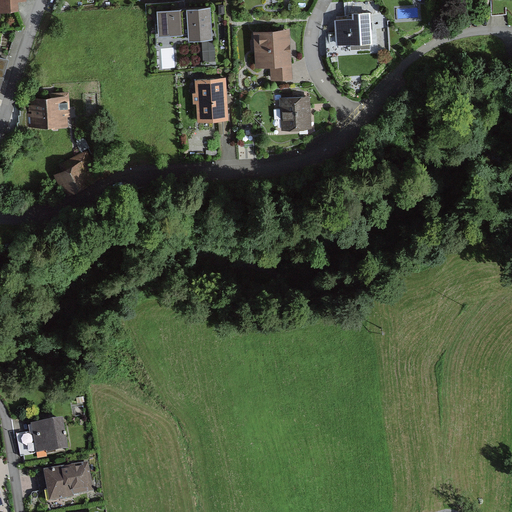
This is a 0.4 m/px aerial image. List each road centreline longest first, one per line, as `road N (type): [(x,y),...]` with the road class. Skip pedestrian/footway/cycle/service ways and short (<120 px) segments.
road 1 (residential): [(0,214),(44,216),(134,179),(288,167),(325,151),(356,123)]
road 2 (residential): [(356,123),(425,49),(511,29)]
road 3 (residential): [(0,133),(42,0)]
road 4 (residential): [(325,0),(315,18),(314,60),(356,123)]
